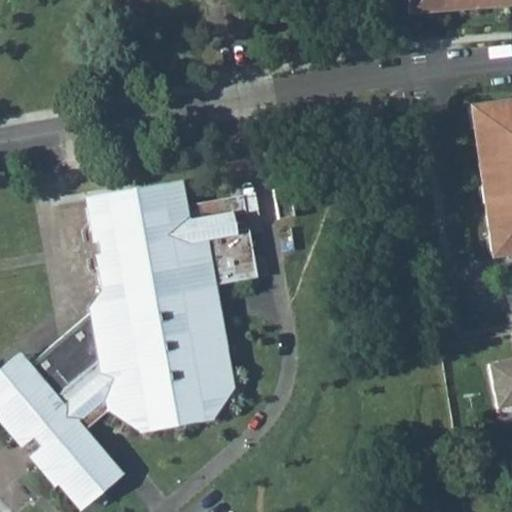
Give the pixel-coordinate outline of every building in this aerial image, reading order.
[(511,0),(407,0),(408,3),(423,2),(424,12),(450,10),(449,4),(465,3),(465,9),(509,5),(508,0),(511,0)] [(423,2),(408,3),(409,13),(424,12),(423,2)] [(511,99),(506,100),(507,101),(477,106),(480,128),(473,128),(489,240),(495,239),(497,256),(511,253),(511,99)] [(89,313),(27,365),(18,354),(0,369),(0,422),(16,441),(20,438),(36,457),(32,460),(52,484),(55,481),(73,503),(82,503),(114,477),(114,468),(83,430),(107,410),(124,422),(155,417),(157,424),(153,425),(159,427),(162,427),(168,427),(173,427),(179,425),(185,423),(193,418),(189,419),(188,411),(219,405),(232,388),(213,285),(255,277),(247,228),(234,230),(231,216),(244,214),(241,195),(184,205),(181,190),(160,194),(158,186),(145,189),(146,191),(138,192),(139,197),(127,199),(126,194),(119,196),(118,193),(106,196),(107,203),(85,207),(89,229),(94,228),(101,268),(96,269),(100,290),(88,308),(89,313)] [(271,190),(277,219),(293,216),(288,187),(271,190)] [(511,405),(511,359),(487,365),(496,408),(511,405)] [(475,456),(461,458),(464,476),(477,475),(475,456)]
